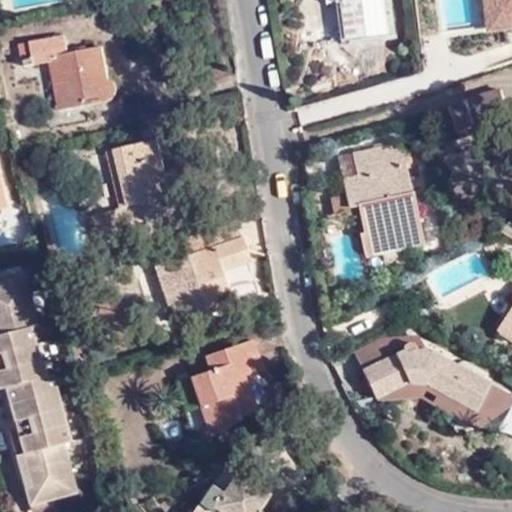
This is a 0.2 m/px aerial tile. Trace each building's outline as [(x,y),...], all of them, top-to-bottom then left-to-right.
[(331,0),(335,26),(349,24),(347,3),(342,3),(341,0),(331,0)] [(341,0),(342,3),(347,3),(349,24),(351,39),(399,34),(395,0),(341,0)] [(438,0),(442,27),(473,24),(469,0),(438,0)] [(70,52),(66,35),(22,44),(27,67),(52,62),(62,110),(110,100),(111,99),(114,97),(116,94),(117,90),(116,86),(116,83),(113,80),(110,78),(104,46),(91,49),(91,48),(70,52)] [(479,122),(481,129),(511,118),(511,109),(505,87),(451,105),(458,129),(479,122)] [(479,122),(458,129),(460,136),(481,129),(479,122)] [(109,225),(139,218),(135,202),(173,192),(158,136),(92,154),(97,176),(113,172),(121,205),(104,209),(109,225)] [(368,218),(373,245),(430,236),(412,144),(371,153),(374,167),(354,172),(357,192),(368,190),(374,217),(368,218)] [(0,208),(15,204),(1,153),(0,153),(0,208)] [(188,188),(173,192),(135,202),(139,218),(192,204),(188,188)] [(0,208),(0,215),(17,211),(15,204),(0,208)] [(109,225),(104,209),(89,213),(93,229),(109,225)] [(241,237),(156,266),(174,321),(229,303),(219,269),(248,259),(241,237)] [(29,295),(38,293),(34,276),(25,278),(29,295)] [(73,480),(69,461),(65,447),(71,445),(67,428),(62,411),(59,397),(54,379),(45,382),(40,362),(36,346),(32,330),(37,329),(33,312),(29,295),(25,278),(0,285),(0,373),(5,393),(15,390),(32,456),(25,458),(27,467),(38,508),(78,497),(73,480)] [(33,312),(42,309),(38,293),(29,295),(33,312)] [(41,328),(47,327),(42,309),(33,312),(37,329),(41,328)] [(511,310),(502,327),(511,332),(511,310)] [(395,356),(366,370),(379,396),(412,380),(422,381),(440,390),(442,406),(455,403),(458,400),(473,408),(498,398),(502,392),(430,352),(440,334),(411,318),(395,326),(405,346),(404,346),(404,347),(404,348),(404,349),(403,349),(403,350),(403,351),(404,352),(395,356)] [(36,346),(44,343),(41,328),(37,329),(32,330),(36,346)] [(366,370),(395,356),(385,337),(356,351),(366,370)] [(209,369),(190,375),(197,404),(201,403),(207,426),(201,428),(204,436),(237,418),(236,414),(254,408),(245,374),(260,369),(251,338),(204,352),(209,369)] [(40,362),(49,360),(44,343),(36,346),(40,362)] [(45,382),(54,379),(49,360),(40,362),(45,382)] [(59,397),(68,395),(64,377),(54,379),(59,397)] [(412,380),(379,396),(380,399),(417,392),(442,406),(440,390),(422,381),(412,380)] [(455,403),(442,406),(478,426),(511,396),(502,392),(498,398),(473,408),(458,400),(455,403)] [(62,411),(72,408),(68,395),(59,397),(62,411)] [(67,428),(76,424),(72,408),(62,411),(67,428)] [(75,445),(81,443),(76,424),(67,428),(71,445),(75,445)] [(69,461),(79,459),(75,445),(71,445),(65,447),(69,461)] [(73,480),(83,476),(79,459),(69,461),(73,480)] [(73,480),(78,497),(88,494),(83,476),(73,480)] [(252,511),(211,485),(193,511),(263,511),(259,509),(257,511),(252,511)]
